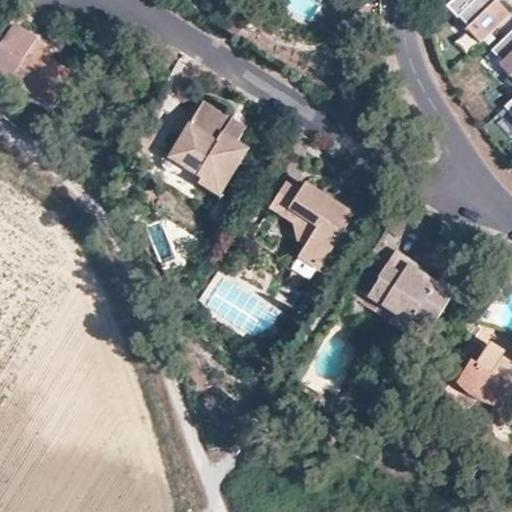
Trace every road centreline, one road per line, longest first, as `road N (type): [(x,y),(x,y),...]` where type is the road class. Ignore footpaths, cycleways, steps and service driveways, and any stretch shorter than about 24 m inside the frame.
road 1 (residential): [(110,0),(410,176),(505,213)]
road 2 (track): [(211,487),(110,234),(48,159),(0,125)]
road 3 (residential): [(401,0),(405,47),(428,100),(505,213)]
